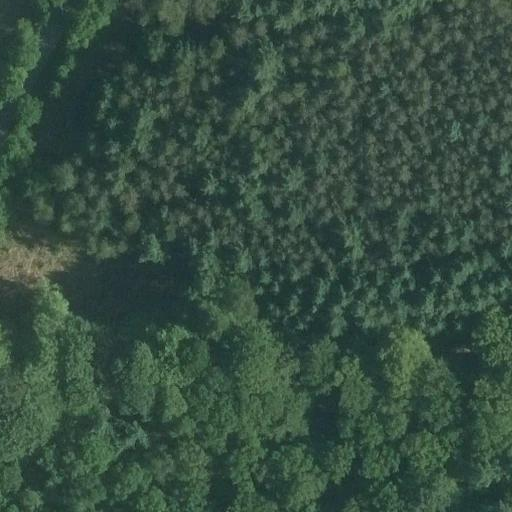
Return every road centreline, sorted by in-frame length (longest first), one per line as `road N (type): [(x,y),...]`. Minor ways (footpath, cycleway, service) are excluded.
road 1 (track): [(0,348),(315,365),(511,341)]
road 2 (tertiary): [(0,132),(74,0)]
